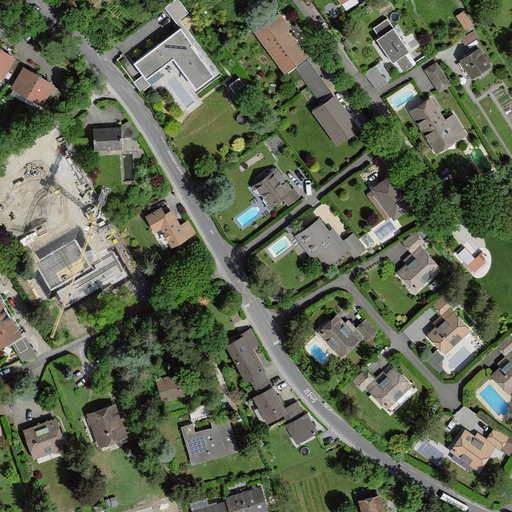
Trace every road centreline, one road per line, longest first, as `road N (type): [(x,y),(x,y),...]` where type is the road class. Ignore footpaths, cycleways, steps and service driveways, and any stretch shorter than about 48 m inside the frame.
road 1 (tertiary): [(29,0),(142,113),(230,267)]
road 2 (tertiary): [(265,326),(337,424),(478,511)]
road 3 (residential): [(230,267),(0,379)]
road 4 (residential): [(265,326),(345,279),(449,395)]
road 5 (residential): [(437,188),(300,0)]
road 6 (unknown): [(172,43),(195,63),(203,89),(151,128)]
